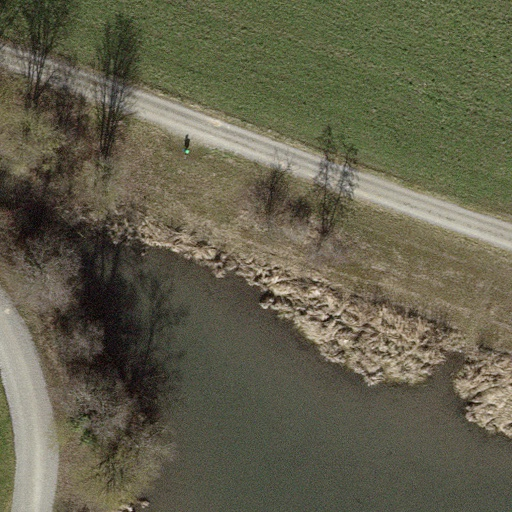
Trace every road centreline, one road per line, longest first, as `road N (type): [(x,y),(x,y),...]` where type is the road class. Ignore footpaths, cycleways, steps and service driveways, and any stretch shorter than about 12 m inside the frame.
road 1 (track): [(511,237),(0,57)]
road 2 (track): [(0,315),(39,410),(37,511)]
